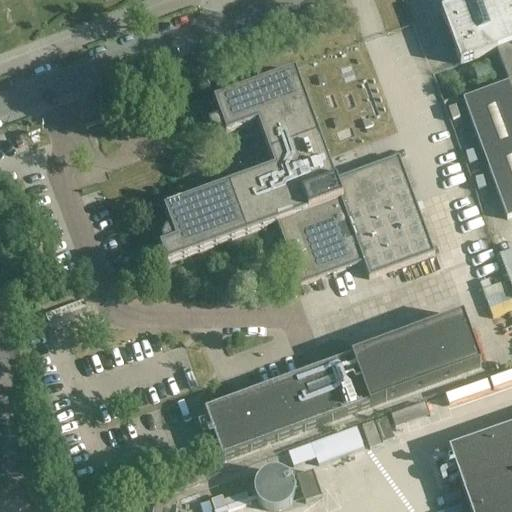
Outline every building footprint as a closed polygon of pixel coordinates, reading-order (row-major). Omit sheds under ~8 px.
[(511,219),(511,0),(480,0),(441,14),(460,67),(497,54),(508,85),(463,101),(507,221),(511,219)] [(217,101),(216,98),(203,102),(199,111),(205,128),(209,126),(211,131),(219,135),(225,134),(226,138),(258,126),(274,170),(164,210),(171,230),(165,232),(161,241),(163,246),(159,248),(167,267),(277,227),(300,290),(363,267),(369,282),(435,258),(399,160),(337,183),(296,72),(217,101)] [(511,248),(501,251),(511,290),(511,248)] [(481,368),(463,319),(205,414),(223,461),(481,368)] [(382,445),(394,441),(386,420),(375,424),(382,445)] [(381,447),(373,425),(362,429),(370,451),(381,447)] [(511,511),(511,428),(449,451),(469,511),(511,511)] [(322,499),(313,474),(296,480),(305,505),(322,499)]
